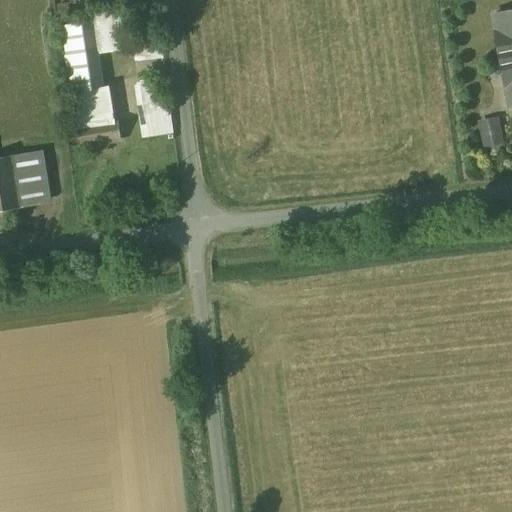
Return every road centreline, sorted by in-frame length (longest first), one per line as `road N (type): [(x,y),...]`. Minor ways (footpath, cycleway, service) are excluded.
road 1 (unclassified): [(511,190),(194,226)]
road 2 (unclassified): [(194,226),(227,511)]
road 3 (unclassified): [(166,0),(194,226)]
road 4 (unclassified): [(194,226),(0,252)]
